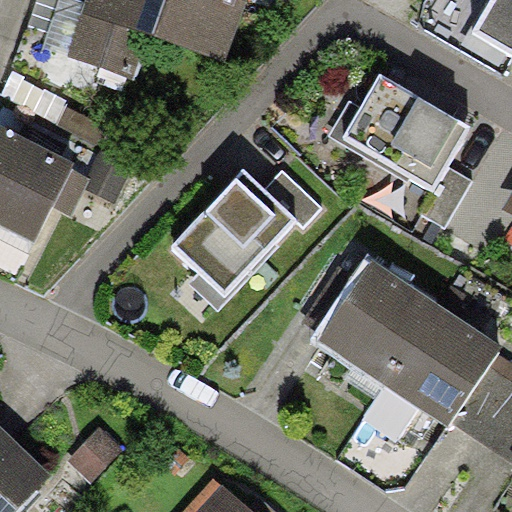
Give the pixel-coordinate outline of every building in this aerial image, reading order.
[(88,0),(68,60),(135,82),(148,41),(225,67),(247,0),(88,0)] [(511,0),(494,0),(474,35),(511,58),(511,0)] [(381,80),(344,142),(432,195),(469,132),(381,80)] [(0,130),(0,229),(34,247),(74,167),(0,130)] [(323,209),(283,172),(263,193),(297,224),(303,229),(323,209)] [(229,301),(297,224),(263,193),(243,176),(205,219),(202,217),(172,251),(229,301)] [(384,388),(437,307),(371,264),(318,346),(384,388)] [(437,307),(384,388),(449,430),(454,424),(498,355),(502,349),(437,307)] [(511,364),(498,355),(454,424),(511,463),(511,364)] [(126,450),(100,427),(69,461),(94,484),(126,450)] [(0,511),(19,511),(52,478),(0,430),(0,511)] [(273,511),(257,497),(246,510),(214,482),(186,511),(273,511)]
